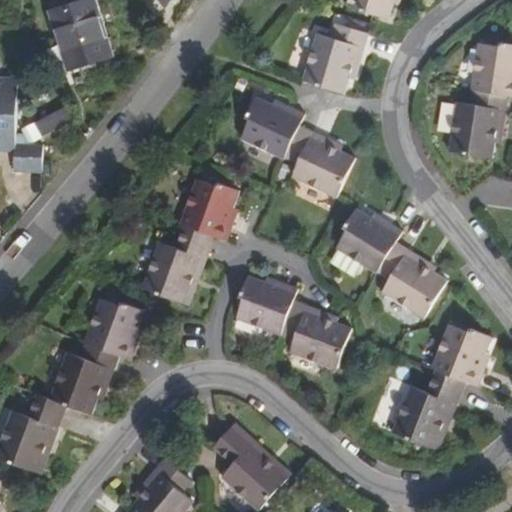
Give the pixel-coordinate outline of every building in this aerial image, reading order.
[(55,42),(65,73),(111,59),(90,0),(81,0),(43,13),(54,42),(55,42)] [(348,0),(347,5),(377,15),(389,19),(395,1),(395,0),(348,0)] [(319,30),(303,78),(344,94),(350,77),(360,48),(366,50),(370,34),(337,22),(332,35),(319,30)] [(55,42),(54,42),(50,44),(61,78),(65,73),(55,42)] [(471,91),(474,92),(508,97),(511,97),(511,44),(499,42),(499,47),(479,43),(471,90),(471,91)] [(14,139),(13,81),(0,79),(0,153),(11,154),(10,174),(40,175),(40,148),(33,148),(32,145),(32,143),(31,144),(14,139)] [(508,97),(474,92),(472,103),(456,100),(448,150),(492,158),(498,125),(501,111),(505,112),(506,109),(508,97)] [(285,158),(300,126),(306,113),(295,109),(287,104),(284,109),(257,96),(247,117),(250,118),(241,138),(285,158)] [(31,144),(32,143),(77,121),(66,101),(20,125),(31,144)] [(300,126),(285,158),(297,164),(291,176),(339,197),(356,158),(332,147),(312,138),(314,133),(300,126)] [(185,225),(215,237),(225,241),(230,230),(234,220),(231,219),(240,193),(219,184),(218,187),(198,179),(181,223),(185,225)] [(377,274),(378,271),(397,241),(403,231),(392,224),(385,219),(382,224),(357,209),(345,228),(347,231),(336,249),(377,274)] [(215,237),(185,225),(177,246),(162,240),(144,287),(157,292),(184,303),(195,276),(202,258),(206,259),(215,237)] [(397,241),(378,271),(390,278),(383,290),(426,316),(448,280),(435,272),(407,255),(409,250),(397,241)] [(281,336),(282,333),(294,300),(298,289),(286,284),(277,280),(275,286),(248,275),(240,297),(244,298),(236,317),(281,336)] [(87,345),(119,357),(126,360),(135,339),(140,340),(143,331),(150,313),(122,303),(121,306),(102,298),(84,344),(87,345)] [(294,300),(282,333),(295,338),(290,351),(337,367),(352,329),(327,319),(307,311),(309,306),(294,300)] [(436,372),(466,383),(477,388),(481,378),(485,367),(481,364),(491,337),(471,328),(469,332),(450,324),(431,370),(436,372)] [(114,372),(119,357),(87,345),(82,358),(69,352),(50,400),(68,406),(90,415),(100,389),(108,370),(114,372)] [(466,383),(436,372),(426,394),(412,388),(394,433),(432,448),(434,449),(447,417),(452,406),(456,407),(466,383)] [(68,406),(50,400),(37,395),(27,418),(13,413),(0,446),(0,458),(10,463),(37,473),(49,441),(54,429),(58,431),(68,406)] [(237,425),(216,448),(233,463),(222,476),(260,510),(290,476),(272,460),(252,443),(255,439),(237,425)] [(128,511),(129,511),(185,511),(195,501),(183,491),(191,481),(165,459),(156,470),(160,474),(148,488),(128,511)]
